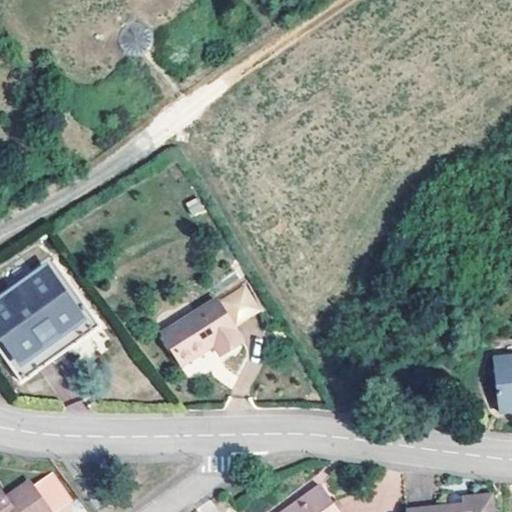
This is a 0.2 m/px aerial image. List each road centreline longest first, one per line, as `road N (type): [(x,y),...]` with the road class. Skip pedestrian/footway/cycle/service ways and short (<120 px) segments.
road 1 (track): [(345,0),(77,190),(0,228)]
road 2 (residential): [(237,433),(317,434),(511,458)]
road 3 (residential): [(0,426),(95,436),(237,433)]
